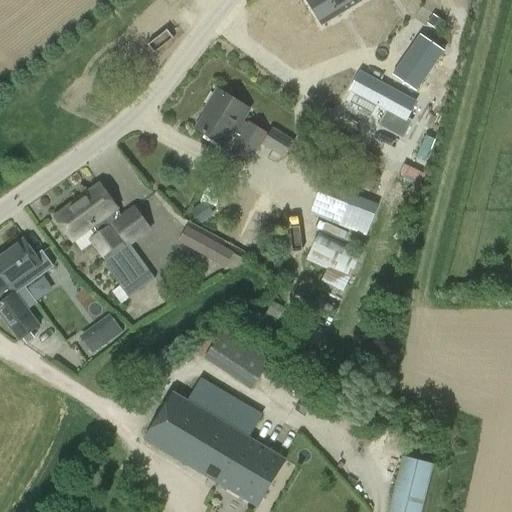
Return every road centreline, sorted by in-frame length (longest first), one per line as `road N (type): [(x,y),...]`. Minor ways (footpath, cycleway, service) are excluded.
road 1 (unclassified): [(0,215),(134,114),(231,0)]
road 2 (unclassified): [(117,416),(0,346)]
